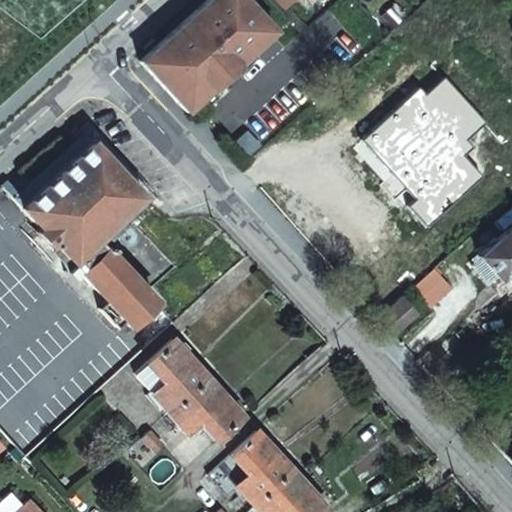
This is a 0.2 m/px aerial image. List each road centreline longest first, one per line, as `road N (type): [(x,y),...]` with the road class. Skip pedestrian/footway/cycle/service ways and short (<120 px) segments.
road 1 (residential): [(511,509),(99,61)]
road 2 (unclassified): [(99,61),(0,148)]
